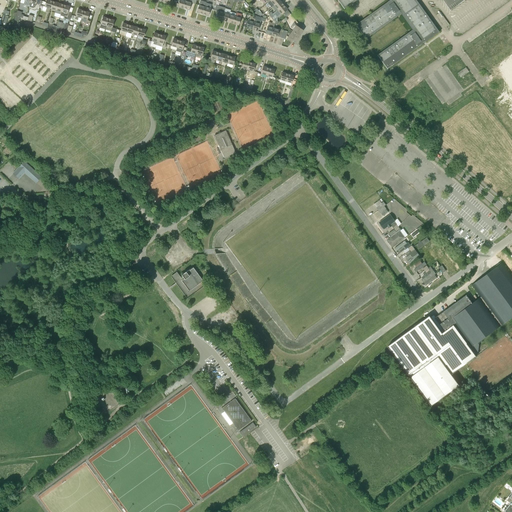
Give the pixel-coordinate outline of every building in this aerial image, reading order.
[(49,12),(50,8),(52,1),(49,0),(46,0),(44,6),(47,7),(46,11),(49,12)] [(185,0),(186,1),(183,8),(189,10),(191,3),(195,4),(196,0),(185,0)] [(197,12),(203,14),(206,3),(206,2),(200,0),(199,5),(197,12)] [(280,0),(274,5),(278,10),(283,5),(280,0)] [(439,32),(416,0),(338,0),(345,9),(357,0),(390,0),(356,24),(367,39),(402,13),(413,29),(378,55),(388,69),(439,32)] [(443,0),(451,10),(464,0),(443,0)] [(52,1),(50,8),(56,10),(58,3),(52,1)] [(58,3),(56,10),(55,13),(61,14),(64,5),(58,3)] [(206,3),(203,14),(208,16),(211,9),(210,9),(212,4),(206,3)] [(64,5),(61,14),(60,15),(66,17),(67,13),(67,14),(69,6),(64,5)] [(283,5),(278,10),(281,14),(287,10),(283,5)] [(82,18),(84,11),(78,9),(76,16),(75,19),(78,20),(78,17),(82,18)] [(84,11),(82,18),(81,20),(86,22),(87,20),(89,13),(84,11)] [(252,29),(256,16),(253,15),(253,17),(250,16),(249,21),(248,20),(246,28),(252,29)] [(261,17),(256,16),(252,29),(258,31),(260,24),(259,24),(261,17)] [(105,30),(105,29),(109,18),(103,17),(99,28),(105,30)] [(66,32),(68,25),(69,24),(68,23),(69,20),(64,18),(63,23),(58,21),(57,26),(56,29),(58,30),(59,30),(65,32),(66,32)] [(109,18),(105,29),(111,31),(111,30),(114,20),(109,18)] [(275,24),(276,21),(273,20),(272,23),(269,22),(268,26),(265,33),(271,35),(273,28),(274,24),(275,24)] [(126,32),(129,25),(123,23),(120,33),(125,35),(126,32)] [(293,29),(292,31),(299,36),(303,30),(301,29),(302,26),(299,24),(297,26),(293,23),(291,27),(293,29)] [(273,28),(271,35),(277,37),(277,36),(281,38),(283,30),(279,29),(279,30),(273,28)] [(299,36),(292,31),(287,39),(291,43),(293,40),(295,42),(299,36)] [(157,44),(160,34),(154,33),(152,41),(154,41),(153,43),(157,44)] [(160,34),(157,44),(157,45),(162,47),(163,43),(166,36),(160,34)] [(171,46),(177,48),(179,40),(173,39),(171,46)] [(179,40),(177,48),(176,50),(182,52),(185,42),(179,40)] [(195,56),(198,46),(193,44),(190,52),(186,50),(185,55),(195,58),(195,56)] [(198,46),(195,56),(201,58),(204,48),(198,46)] [(210,58),(216,60),(218,52),(213,51),(210,58)] [(469,72),(466,67),(458,73),(461,78),(469,72)] [(288,74),(286,81),(291,83),(294,76),(288,74)] [(226,130),(214,135),(224,158),(236,153),(226,130)] [(41,177),(24,161),(13,173),(19,178),(24,172),(36,183),(41,177)] [(391,214),(380,221),(386,230),(396,223),(391,214)] [(404,228),(387,239),(393,247),(409,235),(404,228)] [(427,237),(421,242),(416,245),(418,248),(420,248),(424,245),(430,241),(427,237)] [(405,241),(395,248),(398,252),(408,245),(405,241)] [(416,251),(406,258),(410,263),(420,256),(416,251)] [(421,260),(413,267),(416,271),(424,264),(421,260)] [(478,342),(511,317),(511,274),(503,262),(475,283),(483,295),(473,303),(467,295),(433,319),(430,315),(388,346),(432,405),(460,385),(457,381),(460,379),(455,372),(477,356),(478,355),(480,344),(478,342)] [(175,274),(172,276),(188,298),(206,285),(193,267),(183,275),(182,274),(181,275),(184,278),(182,280),(177,273),(176,273),(175,274)] [(434,271),(422,279),(428,286),(439,278),(434,271)] [(221,412),(236,432),(252,421),(235,398),(222,408),(223,410),(221,412)] [(243,437),(256,427),(252,422),(239,432),(243,437)] [(287,508),(296,502),(291,495),(282,502),(287,508)]
